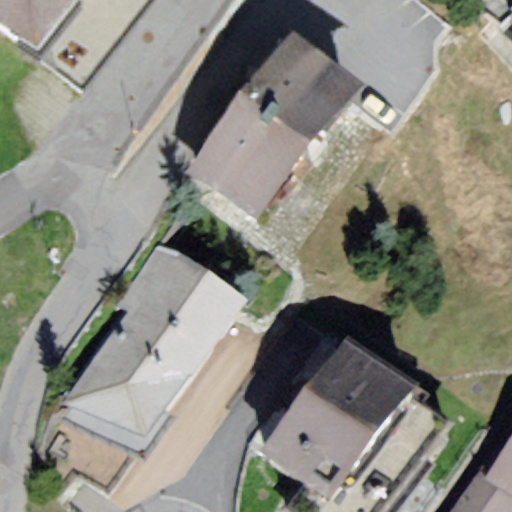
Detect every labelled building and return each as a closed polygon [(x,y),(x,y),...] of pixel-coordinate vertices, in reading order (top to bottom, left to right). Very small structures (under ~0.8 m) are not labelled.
[(0,0),(0,41),(21,58),(67,0),(0,0)] [(511,0),(495,0),(473,22),(511,63),(511,0)] [(182,180),(250,232),(356,93),(287,41),(182,180)] [(138,465),(244,305),(164,253),(58,413),(138,465)] [(342,353),(258,458),(304,494),(289,511),(388,511),(448,437),(342,353)] [(472,488),(454,511),(511,511),(511,441),(483,483),(472,488)]
